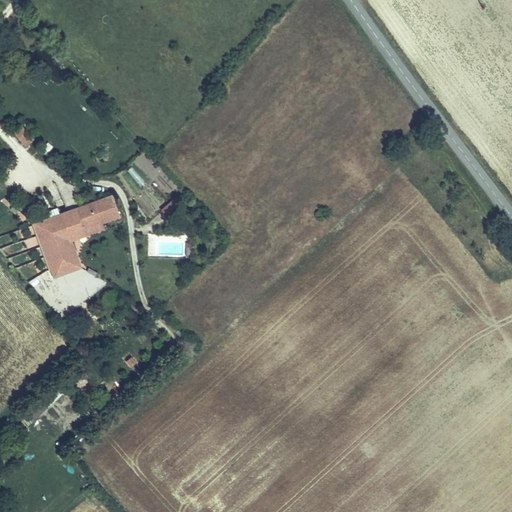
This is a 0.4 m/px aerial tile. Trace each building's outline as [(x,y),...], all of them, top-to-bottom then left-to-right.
[(25,147),(34,139),(20,124),(11,132),(25,147)] [(132,166),(127,170),(139,186),(144,183),(132,166)] [(41,215),(54,259),(81,250),(76,234),(91,228),(89,220),(107,214),(125,208),(118,190),(41,215)] [(176,195),(161,209),(170,220),(186,206),(176,195)] [(110,223),(107,214),(89,220),(91,228),(110,223)] [(81,250),(54,259),(58,268),(84,260),(81,250)]
